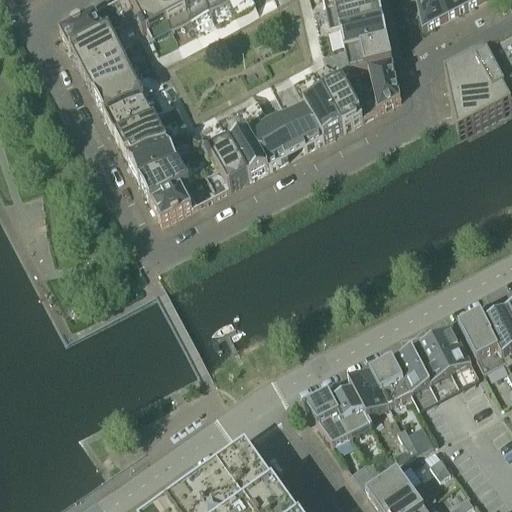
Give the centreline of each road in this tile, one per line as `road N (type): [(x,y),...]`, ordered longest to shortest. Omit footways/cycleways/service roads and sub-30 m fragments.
road 1 (residential): [(71,0),(24,25),(149,267),(424,122)]
road 2 (residential): [(253,408),(511,271)]
road 3 (residential): [(109,511),(253,408)]
road 4 (residential): [(323,511),(253,408)]
